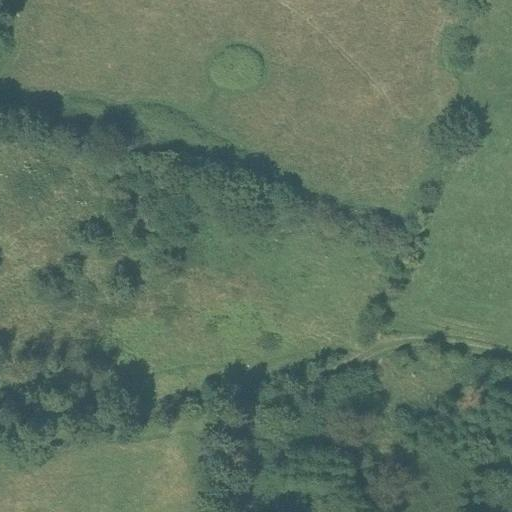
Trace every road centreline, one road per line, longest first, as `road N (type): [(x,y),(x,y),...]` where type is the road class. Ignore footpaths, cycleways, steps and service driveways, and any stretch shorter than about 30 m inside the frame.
road 1 (track): [(375,342),(251,415)]
road 2 (track): [(511,353),(375,342)]
